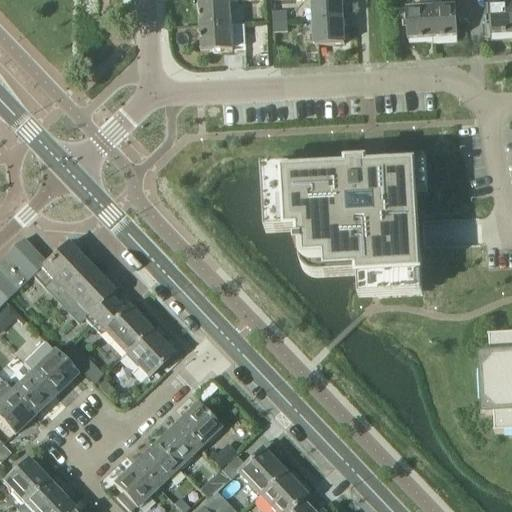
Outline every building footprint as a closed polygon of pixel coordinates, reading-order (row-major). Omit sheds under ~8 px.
[(311,0),(313,23),(343,22),(341,0),(311,0)] [(407,42),(431,40),(429,0),(420,1),(420,9),(405,10),(407,42)] [(437,0),(429,0),(431,40),(457,39),(455,6),(441,7),(440,0),(437,0)] [(490,37),(511,35),(511,0),(503,0),(504,4),(489,5),(490,37)] [(199,28),(231,26),(230,2),(198,4),(199,28)] [(273,26),(287,25),(286,14),(272,14),(273,26)] [(343,22),(313,23),(314,47),(344,46),(343,22)] [(287,25),(273,26),(273,35),(288,34),(287,25)] [(231,26),(199,28),(201,54),(233,52),(231,26)] [(346,165),(271,170),(272,173),(273,173),(275,199),(273,199),(273,204),(275,203),(277,230),(275,230),(275,233),(298,232),(298,241),(295,241),(295,242),(295,243),(295,244),(295,245),(295,246),(295,247),(296,247),(296,248),(295,248),(299,248),(299,261),(323,260),(324,278),(357,276),(358,292),(392,290),(392,287),(418,285),(418,287),(421,287),(414,162),(391,163),(386,165),(383,168),(382,173),(368,174),(368,165),(366,165),(366,163),(364,163),(364,165),(357,166),(357,163),(355,163),(355,166),(348,166),(348,164),(346,164),(346,165)] [(45,265),(36,255),(23,241),(22,242),(22,243),(12,250),(5,260),(4,259),(4,260),(0,264),(0,278),(14,293),(32,277),(33,278),(45,265)] [(90,328),(115,305),(108,297),(112,294),(101,282),(100,283),(66,247),(67,247),(66,246),(45,265),(33,278),(43,289),(78,326),(83,321),(90,328)] [(0,306),(14,293),(0,278),(0,306)] [(125,356),(149,333),(127,309),(123,313),(115,305),(90,328),(99,337),(103,333),(125,356)] [(8,309),(0,316),(0,317),(8,326),(16,317),(8,309)] [(149,333),(125,356),(147,379),(172,356),(171,356),(170,356),(149,333)] [(36,351),(44,344),(35,334),(27,341),(36,351)] [(511,337),(488,339),(488,340),(489,340),(490,358),(483,359),(484,375),(482,375),(483,400),(485,400),(486,417),(494,416),(495,435),(494,435),(494,436),(511,434),(511,337)] [(55,398),(76,378),(52,353),(44,344),(23,365),(31,373),(55,398)] [(34,418),(55,398),(31,373),(10,393),(34,418)] [(2,384),(0,386),(0,423),(13,437),(34,418),(10,393),(2,384)] [(103,384),(97,390),(109,403),(116,396),(103,384)] [(174,427),(198,452),(219,431),(196,407),(174,427)] [(177,471),(198,452),(174,427),(154,446),(177,471)] [(156,491),(177,471),(154,446),(133,466),(156,491)] [(257,499),(282,476),(260,453),(261,452),(260,451),(243,468),(235,459),(220,473),(221,474),(229,483),(235,476),(257,499)] [(216,456),(209,463),(219,472),(225,466),(216,456)] [(26,462),(2,485),(21,505),(15,511),(46,482),(26,462)] [(136,511),(156,491),(133,466),(112,486),(121,495),(115,500),(125,511),(131,511),(135,509),(136,511)] [(221,474),(213,482),(221,490),(229,483),(221,474)] [(306,511),(308,510),(301,503),(305,498),(304,498),(303,499),(282,476),(257,499),(269,511),(306,511)] [(15,511),(56,511),(66,503),(46,482),(21,506),(15,511)] [(74,511),(66,503),(56,511),(74,511)]
